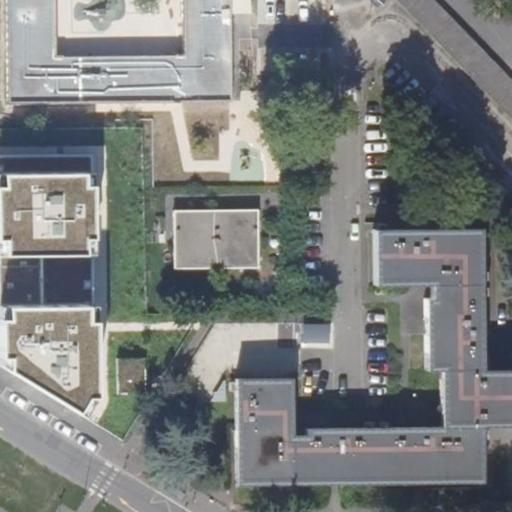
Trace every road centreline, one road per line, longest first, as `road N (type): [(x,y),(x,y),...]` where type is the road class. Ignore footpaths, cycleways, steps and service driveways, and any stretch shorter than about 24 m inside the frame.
road 1 (secondary): [(156,511),(0,416)]
road 2 (unclassified): [(511,153),(385,26)]
